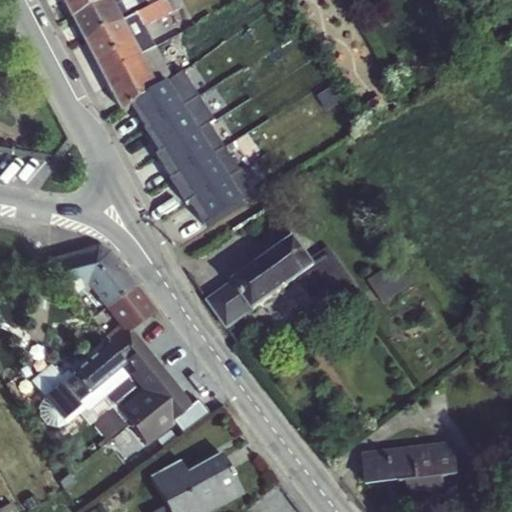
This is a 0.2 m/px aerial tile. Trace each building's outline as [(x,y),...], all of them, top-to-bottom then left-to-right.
[(62,0),(74,20),(111,0),(62,0)] [(111,0),(74,20),(86,44),(166,0),(111,0)] [(103,76),(157,48),(153,40),(158,36),(157,32),(172,23),(169,16),(181,10),(177,0),(166,0),(86,44),(103,76)] [(157,48),(103,76),(123,115),(153,94),(171,78),(157,48)] [(194,205),(170,218),(183,241),(207,228),(194,205)] [(294,237),(205,302),(227,331),(296,283),(317,313),(355,286),(329,250),(312,260),(294,237)] [(86,287),(104,309),(133,286),(110,254),(97,247),(47,261),(73,294),(86,287)] [(387,302),(409,286),(393,263),(371,279),(387,302)] [(154,314),(133,286),(104,309),(121,331),(132,331),(154,314)] [(161,413),(180,396),(132,331),(121,331),(42,398),(62,421),(79,408),(78,403),(125,364),(161,413)] [(121,407),(96,417),(104,437),(129,426),(121,407)] [(410,511),(447,511),(444,480),(459,478),(453,443),(362,455),(366,488),(407,484),(410,511)] [(166,511),(212,511),(243,495),(219,453),(185,471),(179,460),(148,478),(166,511)]
